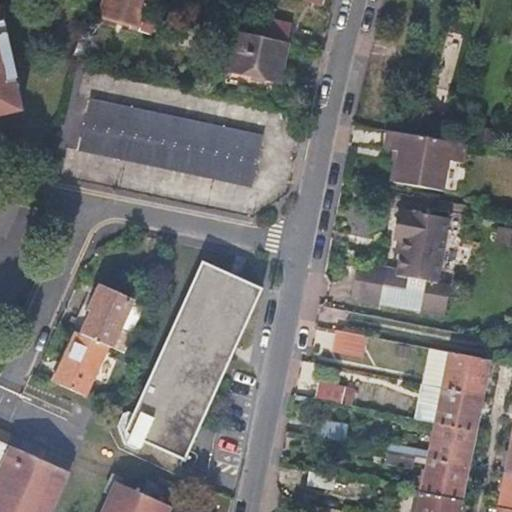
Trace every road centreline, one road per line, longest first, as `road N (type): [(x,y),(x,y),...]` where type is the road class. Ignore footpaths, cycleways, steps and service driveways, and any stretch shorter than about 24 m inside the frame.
road 1 (residential): [(0,175),(300,245)]
road 2 (residential): [(252,511),(300,245)]
road 3 (residential): [(300,245),(359,0)]
road 4 (residential): [(511,370),(483,511)]
